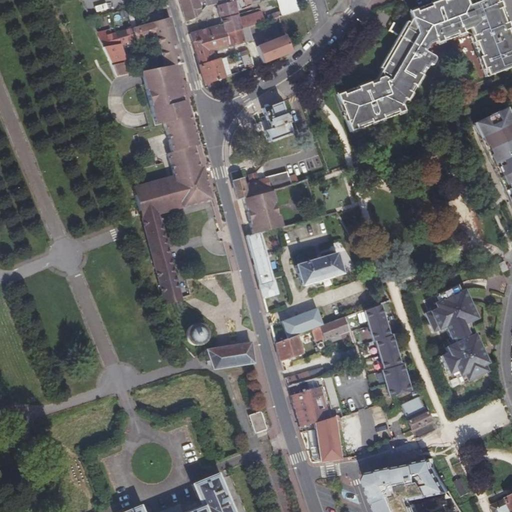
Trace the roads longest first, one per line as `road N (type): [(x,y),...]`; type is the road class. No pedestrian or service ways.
road 1 (residential): [(302,471),(205,124)]
road 2 (residential): [(205,124),(329,35),(355,0)]
road 3 (residential): [(170,0),(205,124)]
